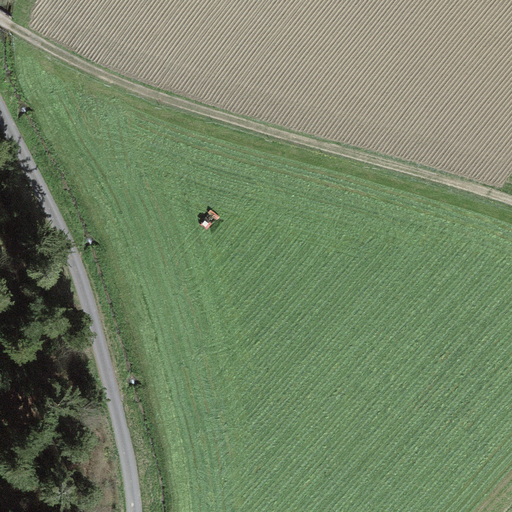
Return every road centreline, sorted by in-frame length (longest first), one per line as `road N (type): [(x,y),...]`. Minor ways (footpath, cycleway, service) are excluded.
road 1 (track): [(0,17),(58,54),(156,95),(511,201)]
road 2 (unclassified): [(134,511),(117,410),(82,287),(0,109)]
